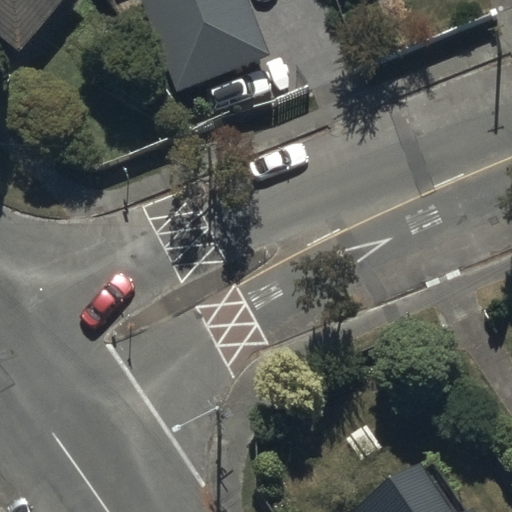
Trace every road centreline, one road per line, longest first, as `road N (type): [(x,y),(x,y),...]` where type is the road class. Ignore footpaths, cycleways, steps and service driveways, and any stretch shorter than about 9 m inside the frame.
road 1 (tertiary): [(30,387),(217,271),(511,152)]
road 2 (tertiary): [(30,387),(113,511)]
